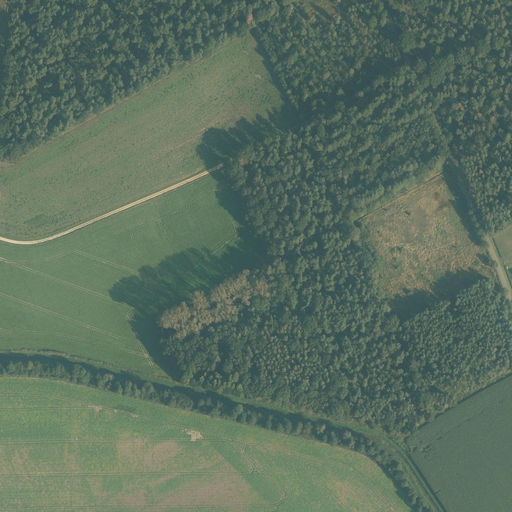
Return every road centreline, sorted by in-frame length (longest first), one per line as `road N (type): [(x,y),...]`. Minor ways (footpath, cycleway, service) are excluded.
road 1 (track): [(409,67),(187,182),(57,237),(27,246),(0,239)]
road 2 (unclassified): [(511,314),(379,0)]
